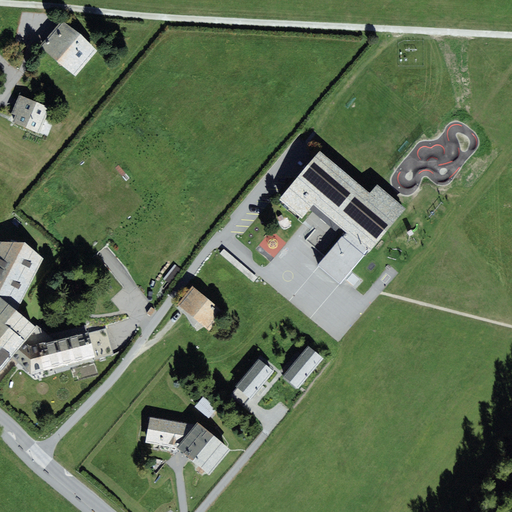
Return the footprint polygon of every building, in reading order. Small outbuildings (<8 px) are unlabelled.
[(61,20),(40,46),(76,76),(97,50),(61,20)] [(51,108),(19,95),(11,114),(15,115),(12,122),(40,134),(51,108)] [(302,218),(313,204),(342,169),(320,151),(298,177),(280,199),(302,218)] [(370,192),(342,169),(313,204),(347,232),(343,237),(342,236),(318,264),(341,283),(365,255),(364,254),(367,250),(370,252),(406,208),(377,184),(370,192)] [(0,372),(12,357),(25,342),(37,327),(17,310),(44,258),(25,242),(0,241),(0,372)] [(221,254),(253,282),(257,277),(225,249),(221,254)] [(224,312),(191,286),(176,306),(208,331),(224,312)] [(49,335),(38,326),(37,327),(25,342),(31,346),(38,344),(45,370),(45,373),(114,354),(107,328),(89,333),(87,325),(49,335)] [(31,346),(25,342),(12,357),(31,373),(45,370),(38,344),(31,346)] [(324,359),(308,346),(283,375),(299,388),(324,359)] [(274,372),(258,359),(236,387),(237,388),(230,396),(243,406),(250,398),(252,399),(274,372)] [(146,443),(177,447),(195,425),(150,417),(146,443)] [(197,421),(195,425),(177,447),(210,475),(231,450),(197,421)]
